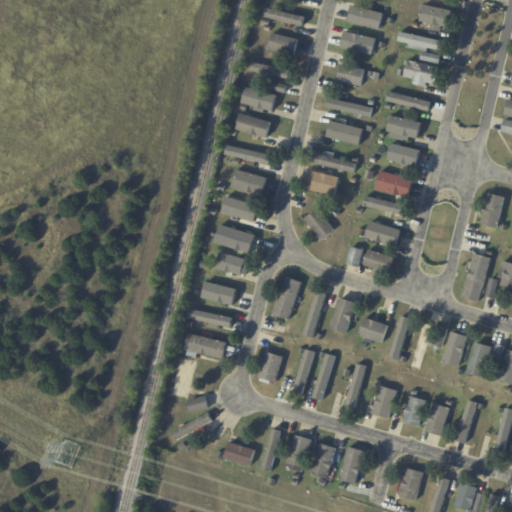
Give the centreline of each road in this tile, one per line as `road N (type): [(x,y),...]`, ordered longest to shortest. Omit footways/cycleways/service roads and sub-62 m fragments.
road 1 (residential): [(511,474),(236,395),(261,283),(290,248),(285,185),(328,0)]
road 2 (residential): [(442,305),(511,7)]
road 3 (residential): [(475,0),(404,295)]
road 4 (residential): [(511,325),(330,274),(290,248)]
